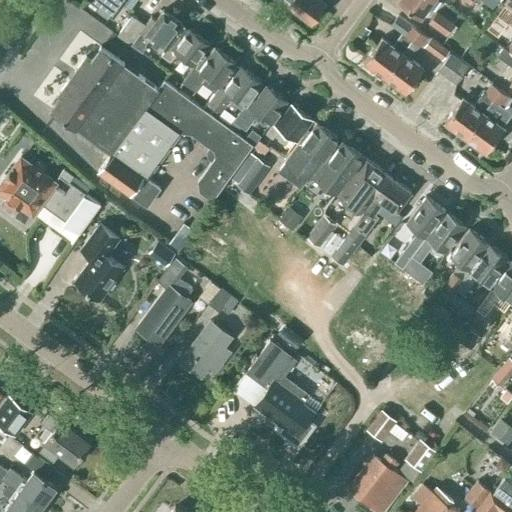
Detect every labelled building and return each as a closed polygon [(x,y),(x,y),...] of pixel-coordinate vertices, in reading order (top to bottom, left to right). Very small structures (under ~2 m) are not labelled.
[(129,7),(134,0),(92,0),(113,15),(122,1),(129,7)] [(287,0),(290,1),(287,4),(311,22),(326,3),(321,0),(287,0)] [(431,0),(400,0),(421,15),(431,0)] [(511,0),(504,0),(503,2),(511,8),(511,0)] [(511,10),(508,8),(500,19),(511,27),(511,10)] [(184,24),(163,9),(156,18),(151,15),(145,23),(130,43),(142,51),(146,46),(145,43),(149,38),(164,49),(169,44),(184,24)] [(454,23),(436,10),(428,21),(446,34),(454,23)] [(145,23),(132,14),(118,33),(130,43),(145,23)] [(409,22),(398,14),(391,23),(402,31),(409,22)] [(409,22),(402,31),(392,44),(382,36),(364,60),(385,76),(419,30),(409,22)] [(172,46),(169,44),(164,49),(161,54),(170,60),(177,50),(195,64),(210,43),(189,27),(182,37),(180,35),(172,46)] [(427,36),(419,30),(385,76),(405,91),(423,67),(410,57),(419,44),(420,45),(427,36)] [(450,48),(431,35),(424,46),(443,59),(450,48)] [(511,83),(511,52),(506,48),(506,49),(489,36),(483,43),(500,56),(511,64),(511,80),(511,83)] [(53,111),(110,153),(158,87),(100,45),(91,59),(86,55),(58,93),(63,97),(53,111)] [(214,91),(220,84),(236,62),(214,46),(207,56),(205,55),(196,67),(194,65),(183,81),(195,90),(201,82),(214,91)] [(460,58),(451,51),(437,70),(447,77),(460,58)] [(469,65),(460,58),(447,77),(456,84),(469,65)] [(207,102),(220,112),(231,96),(241,103),(244,99),(247,101),(262,81),(240,65),(233,75),(231,74),(222,86),(220,84),(214,91),(207,102)] [(177,132),(190,133),(208,147),(206,150),(208,158),(211,161),(197,180),(199,191),(211,200),(252,143),(164,78),(158,87),(110,153),(98,170),(130,193),(147,205),(161,186),(146,175),(177,132)] [(444,121),(465,136),(499,88),(491,82),(484,91),(483,90),(474,104),(462,96),(444,121)] [(266,84),(261,90),(259,93),(257,92),(248,103),(246,102),(233,119),(246,128),(254,117),(263,124),(267,123),(270,119),(271,120),(282,106),(287,99),(266,84)] [(508,94),(499,88),(465,136),(486,150),(511,114),(511,113),(500,105),(508,94)] [(297,139),(301,134),(312,118),(291,102),(284,112),(282,111),(266,133),(272,137),(280,126),(292,135),(282,148),(287,152),(297,138),(297,139)] [(338,137),(317,121),(309,131),(308,129),(300,139),(285,160),(308,177),(326,153),(338,137)] [(336,192),(363,155),(342,140),(335,149),(334,148),(313,174),(336,192)] [(270,165),(251,151),(231,179),(238,183),(237,184),(249,194),(270,165)] [(21,156),(0,183),(0,187),(9,194),(5,200),(17,209),(21,203),(32,211),(40,201),(79,229),(71,240),(72,240),(100,201),(99,201),(69,180),(74,174),(64,167),(54,180),(21,156)] [(363,209),(389,174),(366,157),(351,177),(364,187),(353,202),(363,209)] [(412,191),(389,174),(363,209),(363,210),(353,225),(365,233),(378,215),(375,212),(383,201),(397,211),(412,191)] [(417,247),(445,209),(426,195),(407,220),(418,229),(409,241),(417,247)] [(304,216),(289,205),(279,219),(293,230),(304,216)] [(465,224),(445,209),(417,247),(425,253),(434,240),(446,249),(465,224)] [(337,224),(323,213),(306,235),(320,246),(337,224)] [(74,279),(100,298),(124,267),(106,253),(119,236),(100,222),(81,248),(92,256),(74,279)] [(184,223),(167,245),(178,252),(194,230),(184,223)] [(365,233),(353,225),(331,255),(343,264),(346,261),(358,245),(366,234),(365,233)] [(458,284),(489,242),(469,227),(450,253),(460,261),(443,283),(452,290),(457,283),(458,284)] [(188,259),(210,271),(226,240),(204,228),(188,259)] [(489,242),(458,284),(465,289),(477,273),(489,282),(508,256),(489,242)] [(55,268),(64,274),(74,260),(65,254),(55,268)] [(421,261),(412,254),(402,268),(411,274),(421,261)] [(188,265),(175,255),(157,279),(166,286),(136,326),(158,342),(191,299),(185,295),(192,287),(179,277),(188,265)] [(511,259),(511,258),(499,275),(468,317),(476,323),(491,304),(501,291),(511,299),(511,259)] [(218,309),(221,306),(230,293),(219,285),(207,301),(218,309)] [(380,354),(406,314),(373,293),(369,299),(356,290),(334,324),(380,354)] [(230,293),(221,306),(228,311),(237,298),(230,293)] [(208,364),(215,369),(230,349),(224,344),(231,334),(211,318),(180,359),(200,374),(208,364)] [(511,349),(511,330),(503,343),(511,349)] [(296,358),(273,340),(248,372),(268,387),(255,404),(278,421),(279,420),(284,424),(280,429),(299,443),(315,422),(308,417),(315,409),(302,399),(308,391),(285,373),(296,358)] [(511,371),(511,357),(509,355),(492,378),(501,385),(511,371)] [(0,404),(0,422),(15,434),(32,411),(8,393),(0,404)] [(397,419),(381,407),(366,428),(382,440),(397,419)] [(45,440),(39,448),(53,459),(59,451),(74,462),(89,441),(60,419),(59,420),(48,412),(42,420),(53,428),(45,440)] [(511,421),(497,418),(493,433),(511,436),(511,421)] [(438,450),(420,436),(404,456),(406,458),(398,469),(414,481),(438,450)] [(349,486),(382,509),(405,478),(391,468),(396,461),(386,453),(381,460),(373,454),(349,486)] [(0,464),(0,476),(3,479),(3,478),(8,471),(0,464)] [(11,467),(8,471),(3,478),(17,489),(41,506),(56,485),(33,468),(26,478),(11,467)] [(477,479),(464,496),(477,506),(490,488),(477,479)] [(436,485),(432,489),(421,481),(412,494),(422,503),(415,511),(411,511),(410,511),(409,511),(457,511),(459,510),(449,503),(453,497),(436,485)] [(475,508),(480,511),(494,511),(497,508),(502,511),(511,511),(511,504),(490,488),(477,506),(475,508)] [(4,511),(36,511),(41,506),(17,489),(2,510),(4,511)]
